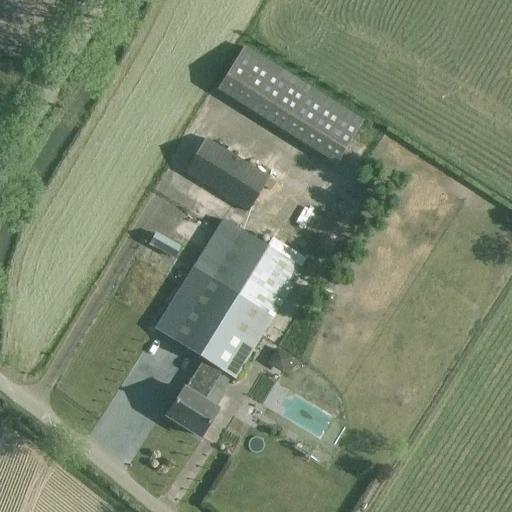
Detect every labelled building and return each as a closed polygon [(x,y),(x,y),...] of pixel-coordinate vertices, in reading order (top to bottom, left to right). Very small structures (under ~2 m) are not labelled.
[(362,121),(244,47),(216,90),(335,164),(362,121)] [(268,178),(204,140),(184,173),(248,211),(268,178)] [(222,221),(192,269),(209,278),(170,339),(203,360),(184,390),(182,389),(165,416),(199,437),(216,410),(202,402),(221,371),(234,379),(301,271),(222,221)] [(181,247),(155,233),(148,245),(174,259),(181,247)] [(155,330),(170,339),(209,278),(192,269),(155,330)] [(277,350),(271,363),(285,369),(291,356),(277,350)]
